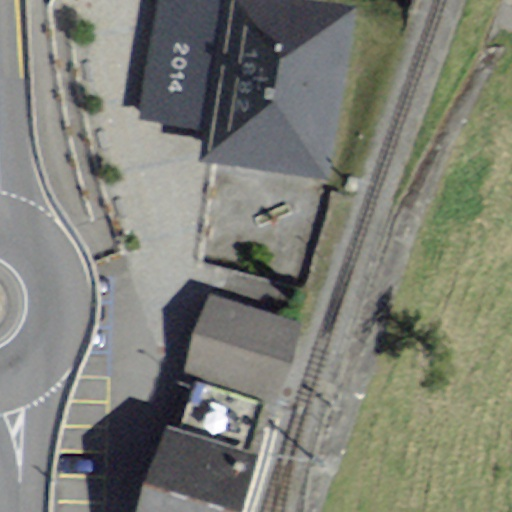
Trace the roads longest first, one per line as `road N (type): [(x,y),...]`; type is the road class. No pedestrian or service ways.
road 1 (secondary): [(6,387),(41,361),(59,306),(38,252),(0,227)]
road 2 (secondary): [(18,511),(6,387)]
